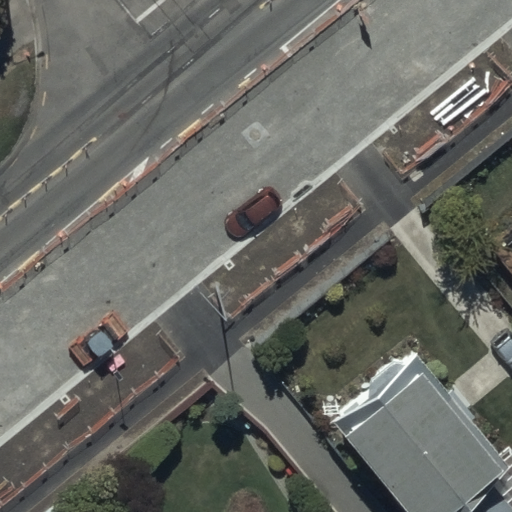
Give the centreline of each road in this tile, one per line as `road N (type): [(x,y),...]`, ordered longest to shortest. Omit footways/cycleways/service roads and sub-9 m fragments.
road 1 (primary): [(0,330),(228,143)]
road 2 (primary): [(228,143),(403,0)]
road 3 (residential): [(112,0),(228,143)]
